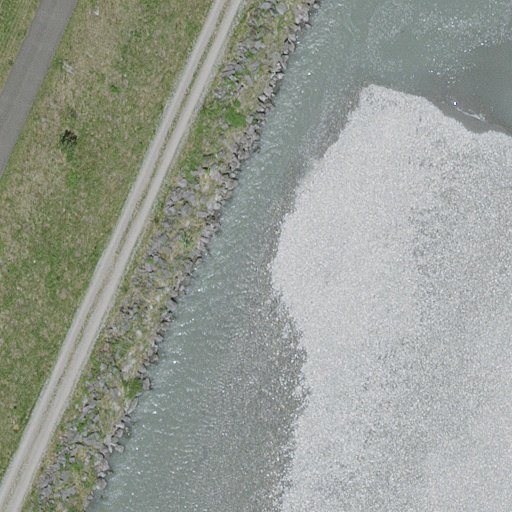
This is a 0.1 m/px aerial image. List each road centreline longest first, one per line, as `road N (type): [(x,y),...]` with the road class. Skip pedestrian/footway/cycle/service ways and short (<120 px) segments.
road 1 (track): [(229,0),(5,511)]
road 2 (track): [(61,0),(0,141)]
